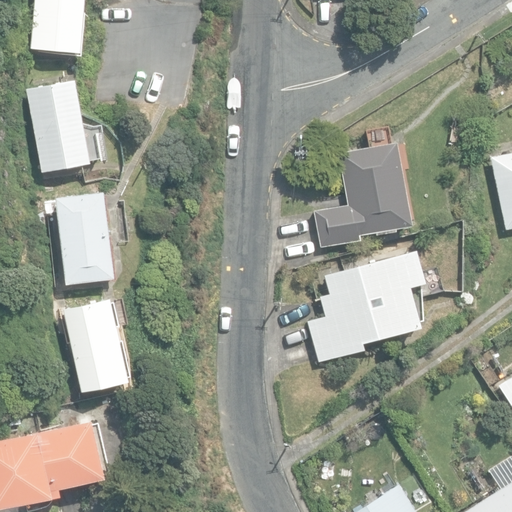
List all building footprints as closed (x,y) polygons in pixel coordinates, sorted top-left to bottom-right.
[(35,0),(32,46),(80,51),(84,0),(35,0)] [(27,87),(42,170),(92,161),(76,78),(27,87)] [(319,243),(320,245),(359,238),(358,233),(374,230),(375,233),(395,230),(394,226),(411,223),(395,139),(337,149),(347,203),(313,209),(314,212),(311,213),(317,243),(319,243)] [(511,151),(491,156),(507,228),(511,227),(511,151)] [(56,196),(67,282),(115,275),(104,190),(56,196)] [(44,201),(46,214),(54,213),(53,199),(44,201)] [(307,319),(318,359),(363,346),(362,341),(420,325),(424,322),(422,296),(445,289),(437,263),(419,269),(413,248),(323,273),(328,292),(319,295),(324,315),(307,319)] [(63,307),(82,390),(129,379),(111,296),(63,307)] [(511,376),(497,385),(511,408),(511,376)] [(0,439),(0,506),(52,495),(50,487),(105,475),(92,418),(0,439)] [(461,511),(511,511),(511,454),(489,470),(500,487),(461,511)] [(418,511),(399,482),(352,511),(418,511)]
